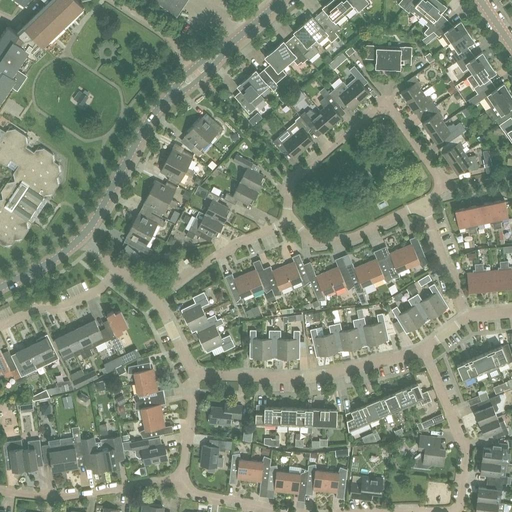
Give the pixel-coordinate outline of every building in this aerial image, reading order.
[(12,75),(25,55),(29,57),(40,44),(42,46),(49,40),(47,38),(55,30),(57,32),(69,21),(67,19),(75,11),(77,13),(83,7),(76,0),(54,0),(49,6),(48,5),(42,11),(42,12),(29,25),(27,25),(25,27),(23,25),(16,31),(19,33),(8,26),(0,38),(0,242),(4,246),(11,244),(15,239),(22,238),(28,228),(27,221),(44,195),(52,194),(59,184),(57,177),(60,172),(59,164),(54,161),(53,154),(14,128),(6,129),(0,125),(0,100),(15,78),(12,75)] [(153,0),(174,13),(182,0),(153,0)] [(331,0),(322,8),(323,10),(331,19),(326,23),(335,33),(339,29),(335,23),(344,15),(331,0)] [(347,0),(331,0),(344,15),(354,7),(358,13),(363,8),(356,0),(351,0),(349,2),(347,0)] [(356,0),(363,8),(368,4),(364,0),(356,0)] [(401,0),(398,5),(403,9),(410,0),(401,0)] [(416,0),(410,0),(403,9),(409,14),(410,12),(412,10),(421,18),(435,0),(419,0),(419,2),(416,0)] [(437,0),(435,0),(421,18),(427,22),(425,24),(429,28),(433,32),(437,29),(445,24),(448,21),(440,13),(446,7),(437,0)] [(311,17),(302,24),(315,40),(324,32),(326,34),(329,37),(334,33),(331,29),(325,22),(318,14),(313,19),(311,17)] [(374,23),(370,18),(366,21),(370,26),(374,23)] [(433,32),(430,35),(433,38),(436,35),(439,37),(440,35),(447,44),(450,42),(467,30),(460,21),(453,26),(448,21),(445,24),(437,29),(433,32)] [(295,35),(290,39),(307,59),(308,60),(318,52),(311,43),(315,40),(302,24),(293,33),(295,35)] [(448,51),(447,59),(449,60),(452,64),(456,61),(467,54),(470,51),(467,46),(474,41),(474,40),(467,30),(450,42),(455,48),(450,51),(448,51)] [(283,41),(273,49),(287,65),(292,60),(296,65),(300,62),(302,64),(307,59),(290,39),(285,43),(283,41)] [(375,68),(388,69),(388,49),(373,49),(374,45),(365,45),(365,59),(375,60),(375,68)] [(351,46),(345,52),(349,56),(355,51),(351,46)] [(388,49),(388,69),(400,69),(400,60),(411,61),(412,47),(404,47),(404,50),(388,49)] [(270,64),(263,70),(271,78),(275,83),(285,74),(281,69),(287,65),(273,49),(264,57),(270,64)] [(456,61),(463,71),(468,67),(472,73),(489,62),(482,51),(470,59),(467,54),(456,61)] [(424,56),(429,63),(434,59),(429,53),(424,56)] [(476,79),(471,83),(477,92),(491,83),(488,78),(496,72),(489,62),(472,73),(476,79)] [(255,71),(246,78),(259,93),(267,85),(272,91),(277,86),(275,83),(271,78),(263,70),(258,74),(255,71)] [(407,88),(400,92),(407,102),(422,91),(420,88),(422,86),(414,75),(403,82),(407,88)] [(348,87),(360,101),(369,93),(355,77),(350,81),(352,84),(348,87)] [(240,91),(234,97),(249,114),(255,108),(254,107),(258,103),(253,98),(259,93),(246,78),(236,87),(240,91)] [(343,82),(329,93),(340,106),(345,102),(350,109),(360,101),(348,87),(343,82)] [(476,94),(472,96),(475,101),(479,98),(480,99),(487,94),(494,104),(510,93),(503,83),(495,89),(491,83),(477,92),(476,94)] [(453,86),(447,90),(450,94),(456,90),(453,86)] [(293,107),(306,95),(300,89),(287,100),(293,107)] [(79,91),(73,99),(82,106),(88,97),(87,97),(82,93),(79,91)] [(422,91),(407,102),(417,117),(435,105),(428,95),(425,96),(422,91)] [(453,95),(456,100),(461,96),(458,91),(453,95)] [(329,93),(319,101),(322,105),(324,108),(320,111),(331,125),(340,117),(346,113),(340,106),(329,93)] [(491,108),(486,111),(492,120),(494,119),(498,124),(502,122),(509,117),(511,115),(511,95),(510,93),(494,104),(490,107),(491,108)] [(435,105),(417,117),(421,122),(428,132),(443,122),(441,118),(442,117),(438,110),(435,105)] [(304,111),(299,115),(309,127),(310,128),(317,137),(331,125),(320,111),(316,114),(309,110),(305,113),(304,111)] [(344,115),(353,125),(357,122),(348,111),(344,115)] [(293,124),(287,129),(303,148),(312,141),(306,134),(310,128),(309,127),(299,115),(294,119),(296,121),(293,124)] [(201,117),(193,126),(209,141),(213,136),(217,139),(220,135),(218,133),(223,129),(213,120),(209,124),(201,117)] [(502,122),(498,124),(503,131),(511,144),(511,143),(511,120),(509,117),(502,122)] [(443,122),(428,132),(435,143),(443,138),(446,143),(460,133),(464,130),(459,123),(457,124),(456,122),(446,126),(443,122)] [(184,136),(185,136),(192,143),(188,147),(198,156),(202,152),(200,150),(209,141),(193,126),(184,136)] [(282,133),(272,141),(282,152),(287,148),(294,156),(303,148),(287,129),(282,133)] [(460,133),(446,143),(439,148),(449,163),(464,152),(462,149),(464,147),(463,147),(467,144),(460,133)] [(172,149),(166,160),(193,174),(194,171),(187,167),(193,156),(183,150),(181,153),(172,149)] [(475,155),(467,157),(464,152),(449,163),(456,173),(467,166),(470,170),(478,169),(475,155)] [(236,155),(233,161),(247,168),(240,182),(258,191),(264,178),(258,175),(259,174),(249,169),(252,163),(236,155)] [(490,158),(484,159),(483,160),(484,167),(485,167),(492,166),(490,158)] [(166,160),(160,171),(169,176),(167,179),(177,185),(184,173),(191,177),(193,174),(166,160)] [(208,165),(212,170),(217,165),(212,161),(208,165)] [(201,171),(198,176),(203,179),(206,174),(201,171)] [(155,180),(150,191),(176,205),(177,203),(170,199),(176,187),(166,181),(164,185),(155,180)] [(240,182),(232,196),(226,193),(223,198),(233,203),(236,198),(244,202),(245,201),(251,204),(258,191),(240,182)] [(216,185),(214,190),(222,194),(224,189),(216,185)] [(150,191),(143,202),(152,207),(151,210),(161,216),(167,205),(174,208),(176,205),(150,191)] [(185,191),(182,197),(187,200),(190,194),(185,191)] [(205,214),(223,223),(230,209),(216,201),(219,196),(208,191),(206,196),(212,199),(205,214)] [(504,200),(491,203),(497,229),(501,228),(500,223),(502,222),(502,220),(508,219),(504,200)] [(491,203),(479,206),(482,224),(488,223),(489,225),(491,225),(493,230),(497,229),(491,203)] [(479,205),(467,208),(473,234),(477,233),(475,228),(478,228),(478,225),(482,224),(479,205)] [(473,234),(467,208),(454,210),(458,229),(464,228),(464,230),(466,230),(468,235),(473,234)] [(138,213),(132,224),(151,234),(157,223),(163,226),(164,223),(162,219),(150,213),(147,218),(138,213)] [(188,214),(182,226),(189,230),(186,235),(192,239),(195,234),(210,242),(212,236),(216,238),(223,223),(205,214),(201,221),(195,218),(188,214)] [(127,236),(124,241),(144,252),(148,255),(151,254),(153,250),(147,247),(145,245),(151,234),(132,224),(126,235),(127,236)] [(176,238),(171,236),(168,241),(173,244),(176,238)] [(399,249),(407,267),(417,264),(420,269),(427,263),(416,236),(409,239),(412,247),(408,248),(406,246),(399,249)] [(169,251),(171,254),(178,252),(177,248),(171,245),(170,247),(169,251)] [(393,255),(383,259),(391,278),(399,278),(399,271),(407,267),(399,249),(392,252),(393,255)] [(129,257),(135,261),(138,258),(133,253),(129,257)] [(289,264),(283,266),(290,285),(299,281),(303,286),(309,281),(306,274),(298,254),(292,257),(294,264),(290,265),(289,264)] [(371,261),(364,263),(372,282),(381,278),(385,283),(386,282),(391,295),(397,291),(391,278),(383,259),(372,263),(371,261)] [(497,270),(491,270),(493,289),(505,288),(503,261),(499,262),(499,267),(497,267),(497,270)] [(507,261),(503,261),(505,288),(511,287),(511,268),(511,269),(510,266),(508,266),(507,261)] [(344,266),(353,286),(355,292),(362,292),(362,286),(372,282),(364,263),(357,266),(358,269),(354,271),(351,263),(344,266)] [(482,263),(478,264),(480,290),(493,289),(491,270),(486,271),(485,268),(483,268),(482,263)] [(480,290),(478,264),(474,264),(474,269),(471,270),(472,272),(466,273),(468,292),(480,290)] [(271,289),(273,292),(274,296),(280,295),(280,289),(290,285),(283,266),(276,269),(276,271),(272,273),(269,266),(263,269),(271,289)] [(333,268),(326,271),(333,289),(342,285),(347,290),(353,286),(344,266),(334,270),(333,268)] [(251,272),(245,274),(252,293),(261,289),(265,294),(271,289),(263,269),(252,273),(251,272)] [(313,271),(306,274),(309,281),(317,300),(323,300),(323,293),(333,289),(326,271),(319,274),(320,276),(315,278),(313,271)] [(252,293),(245,274),(238,277),(238,279),(234,280),(231,273),(224,276),(235,303),(242,302),(241,297),(252,293)] [(428,274),(417,280),(421,286),(432,279),(428,274)] [(407,287),(412,295),(418,291),(413,283),(407,287)] [(433,294),(428,297),(438,314),(449,307),(434,283),(429,286),(433,294)] [(180,309),(186,320),(204,312),(201,306),(209,302),(203,291),(192,296),(195,302),(180,309)] [(273,292),(265,295),(268,302),(276,299),(274,296),(273,292)] [(418,293),(413,296),(427,320),(438,314),(428,297),(422,300),(418,293)] [(412,307),(407,310),(417,327),(427,320),(413,296),(408,299),(412,307)] [(417,327),(407,310),(401,313),(397,306),(391,309),(406,333),(417,327)] [(109,319),(103,322),(105,327),(110,338),(112,342),(119,339),(117,334),(123,331),(122,329),(128,326),(120,310),(114,313),(113,311),(106,314),(109,319)] [(191,332),(196,330),(217,319),(214,314),(207,317),(204,312),(186,320),(191,332)] [(320,320),(319,312),(312,314),(314,322),(320,320)] [(354,328),(348,329),(352,348),(364,346),(358,318),(357,312),(351,313),(354,328)] [(378,323),(372,324),(376,343),(388,341),(382,313),(376,314),(378,323)] [(196,330),(201,341),(218,332),(216,327),(223,323),(221,317),(196,330)] [(376,343),(372,324),(366,325),(364,317),(358,318),(364,346),(376,343)] [(95,320),(84,325),(92,340),(95,346),(110,338),(105,327),(100,330),(95,320)] [(340,322),(334,323),(340,351),(352,348),(348,329),(342,331),(340,322)] [(330,333),(324,335),(328,354),(340,351),(334,323),(328,325),(330,333)] [(84,325),(75,329),(82,345),(88,356),(92,354),(89,349),(95,346),(92,340),(84,325)] [(328,354),(324,335),(318,336),(316,328),(310,329),(316,356),(328,354)] [(75,329),(65,334),(75,354),(81,352),(84,358),(88,356),(82,345),(75,329)] [(249,357),(262,357),(262,339),(256,338),(256,330),(250,329),(249,357)] [(262,357),(274,358),(275,330),(269,330),(268,339),(262,339),(262,357)] [(275,330),(274,358),(287,358),(287,339),(281,339),(281,330),(275,330)] [(299,358),(300,330),(294,330),(293,339),(287,339),(287,358),(299,358)] [(218,332),(201,341),(206,352),(220,345),(223,351),(234,345),(229,334),(221,338),(218,332)] [(47,334),(36,339),(37,342),(36,342),(46,364),(58,358),(47,334)] [(65,334),(55,339),(62,354),(60,355),(63,360),(75,354),(65,334)] [(36,342),(26,347),(36,368),(46,364),(36,342)] [(511,356),(508,343),(490,351),(497,367),(511,360),(511,356)] [(11,355),(20,374),(21,376),(36,368),(26,347),(11,355)] [(0,369),(2,369),(3,371),(9,368),(13,377),(20,374),(11,355),(10,353),(8,350),(2,352),(0,348),(0,369)] [(490,351),(478,356),(486,372),(497,367),(490,351)] [(123,364),(130,361),(126,354),(120,357),(123,364)] [(128,366),(127,373),(134,374),(136,383),(155,379),(154,373),(152,373),(149,362),(148,356),(136,358),(138,364),(128,366)] [(478,356),(468,361),(475,377),(486,372),(478,356)] [(112,368),(115,367),(112,360),(103,364),(105,367),(107,372),(111,370),(113,370),(112,368)] [(475,377),(468,361),(456,365),(463,382),(475,377)] [(122,365),(116,368),(119,374),(125,371),(122,365)] [(94,370),(84,374),(88,382),(98,377),(94,370)] [(84,374),(73,380),(76,387),(88,382),(84,374)] [(138,393),(132,395),(135,402),(164,396),(174,394),(173,387),(157,390),(155,379),(136,383),(137,393),(138,393)] [(511,379),(503,383),(506,389),(511,386),(511,379)] [(59,392),(63,391),(71,390),(74,389),(69,380),(55,383),(57,386),(59,392)] [(105,389),(103,381),(96,382),(97,390),(105,389)] [(417,382),(406,387),(413,404),(420,401),(422,404),(431,400),(427,390),(421,393),(417,382)] [(57,386),(46,389),(49,394),(59,392),(57,386)] [(406,387),(395,392),(402,408),(413,404),(406,387)] [(485,388),(480,390),(485,400),(489,399),(485,388)] [(31,397),(32,401),(35,400),(38,399),(50,397),(49,394),(46,389),(31,397)] [(88,397),(81,392),(78,397),(86,401),(88,397)] [(402,408),(395,392),(384,396),(391,413),(402,408)] [(118,405),(126,401),(123,395),(115,399),(118,405)] [(480,410),(474,412),(479,424),(496,417),(494,412),(497,411),(498,408),(497,404),(501,402),(498,395),(489,399),(485,400),(481,402),(477,403),(480,410)] [(72,406),(70,396),(63,397),(65,408),(72,406)] [(141,409),(143,419),(162,415),(160,404),(165,403),(164,396),(135,402),(135,409),(141,409)] [(384,396),(373,401),(380,418),(382,424),(388,421),(385,416),(391,413),(384,396)] [(362,406),(369,423),(380,418),(373,401),(362,406)] [(40,405),(41,414),(51,413),(49,403),(40,405)] [(208,422),(209,422),(229,424),(230,417),(240,418),(241,405),(224,403),(224,408),(211,406),(210,411),(209,411),(209,413),(210,413),(209,419),(208,419),(208,422)] [(255,412),(254,424),(275,425),(276,407),(264,406),(256,406),(255,412)] [(362,406),(345,413),(348,431),(357,427),(369,423),(362,406)] [(275,425),(287,425),(288,407),(276,407),(275,425)] [(288,407),(287,425),(299,426),(300,408),(288,407)] [(300,408),(299,426),(308,426),(307,432),(311,433),(311,426),(312,408),(300,408)] [(311,426),(323,427),(324,409),(312,408),(311,426)] [(324,409),(323,427),(336,428),(336,410),(324,409)] [(162,415),(143,419),(145,428),(139,431),(142,438),(164,434),(161,422),(164,421),(162,415)] [(421,422),(423,428),(435,423),(433,417),(421,422)] [(496,417),(479,424),(483,436),(493,432),(495,437),(507,433),(505,428),(503,421),(498,423),(496,417)] [(376,428),(372,430),(373,432),(376,440),(380,438),(376,428)] [(60,437),(65,468),(78,466),(76,453),(83,452),(81,438),(79,430),(72,431),(73,435),(60,437)] [(373,432),(363,436),(366,442),(372,441),(376,440),(373,432)] [(415,459),(414,466),(427,468),(434,463),(442,464),(444,449),(433,447),(434,437),(420,435),(419,447),(425,448),(424,452),(415,459)] [(101,440),(102,450),(106,468),(119,466),(116,451),(123,450),(121,442),(120,436),(101,440)] [(52,470),(65,468),(60,437),(47,439),(48,443),(41,445),(43,459),(50,458),(52,470)] [(121,442),(123,450),(132,450),(132,451),(134,450),(135,457),(139,458),(142,457),(144,465),(167,460),(163,444),(161,444),(160,437),(130,443),(130,441),(121,442)] [(12,471),(25,469),(22,448),(22,447),(21,439),(2,442),(4,457),(10,456),(12,471)] [(22,447),(22,448),(25,469),(37,467),(35,454),(41,453),(39,439),(27,441),(29,449),(23,450),(22,447)] [(202,445),(200,465),(216,467),(218,450),(225,451),(226,441),(209,439),(208,446),(202,445)] [(482,448),(481,460),(500,462),(501,450),(506,450),(507,444),(494,443),(493,449),(482,448)] [(106,468),(102,450),(97,451),(95,444),(88,445),(82,447),(83,452),(84,460),(91,459),(93,471),(106,468)] [(232,454),(228,483),(236,484),(237,476),(240,477),(241,479),(248,480),(251,460),(240,458),(239,450),(233,451),(233,453),(232,454)] [(310,453),(309,460),(318,461),(319,454),(310,453)] [(267,487),(267,490),(270,465),(271,458),(264,455),(262,461),(251,460),(248,480),(255,481),(257,479),(260,479),(259,486),(267,487)] [(490,474),(489,481),(502,482),(506,483),(507,476),(498,475),(500,462),(481,460),(480,473),(490,474)] [(279,491),(286,492),(288,472),(277,471),(276,464),(270,465),(267,490),(274,491),(275,488),(278,489),(279,491)] [(318,490),(325,491),(326,475),(327,471),(316,470),(315,464),(309,465),(305,494),(312,495),(313,487),(316,488),(318,490)] [(297,493),(305,494),(309,465),(308,465),(307,470),(301,468),(298,473),(288,472),(286,492),(292,493),(294,491),(298,491),(297,493)] [(326,475),(325,491),(331,492),(333,490),(336,490),(335,497),(344,498),(347,469),(340,466),(338,472),(327,471),(326,475)] [(353,475),(350,495),(357,496),(356,498),(367,499),(368,492),(381,493),(381,490),(384,487),(381,484),(382,478),(362,476),(353,475)] [(478,486),(477,500),(497,502),(497,501),(495,501),(496,495),(501,495),(502,482),(489,481),(489,488),(478,486)] [(496,511),(497,502),(477,500),(475,511),(496,511)]
